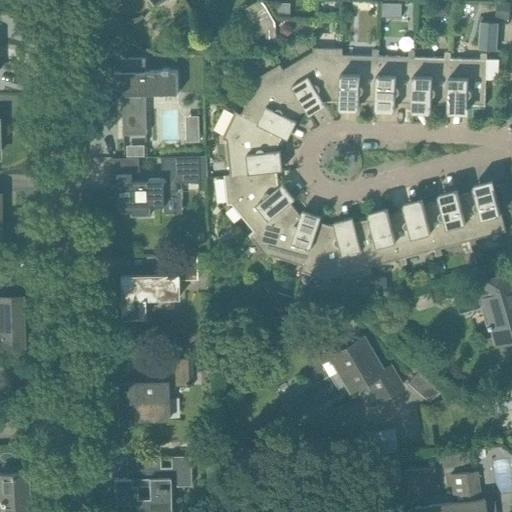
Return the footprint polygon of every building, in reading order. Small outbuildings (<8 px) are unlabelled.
[(510,19),(511,3),(500,2),(498,18),(510,19)] [(277,27),(263,3),(248,12),(263,36),(277,27)] [(197,25),(189,12),(175,22),(183,34),(197,25)] [(480,48),(496,49),(498,23),(482,22),(480,48)] [(294,33),(294,32),(294,31),(293,30),(293,29),(292,28),(291,27),(290,26),(289,26),(288,26),(287,26),(286,26),(285,27),(284,27),(283,28),(283,29),(282,30),(282,31),(282,32),(282,33),(282,34),(282,35),(283,36),(284,36),(286,37),(287,38),(288,38),(289,38),(290,37),(291,36),(292,36),(293,35),(293,34),(294,33)] [(201,43),(191,44),(192,55),(202,55),(201,43)] [(324,100),(340,101),(342,54),(342,48),(313,48),(313,52),(283,69),(306,110),(309,115),(326,105),(324,100)] [(372,55),(342,54),(340,101),(340,107),(360,108),(360,101),(376,102),(378,55),(379,49),(373,49),(372,55)] [(408,56),(378,55),(376,102),(376,108),(396,109),(396,103),(412,103),(415,57),(415,50),(409,50),(408,56)] [(451,58),(451,52),(445,51),(445,58),(415,57),(412,103),(412,109),(432,110),(432,104),(448,104),(451,58)] [(481,59),(451,58),(448,104),(448,110),(468,111),(468,105),(486,105),(486,79),(498,79),(499,59),(487,59),(487,53),(481,52),(481,59)] [(122,59),(122,72),(115,72),(116,94),(123,94),(124,134),(147,133),(146,92),(178,91),(177,69),(145,70),(145,58),(122,59)] [(241,115),(283,136),(288,138),(297,121),(292,118),(306,110),(283,69),(280,64),(254,80),(257,84),(241,115)] [(226,140),(230,174),(277,170),(283,169),(281,150),(275,151),(283,136),(241,115),(236,112),(223,139),(226,140)] [(200,181),(199,155),(162,156),(163,177),(132,178),(132,173),(118,174),(119,211),(133,210),(133,213),(152,213),(152,205),(164,204),(164,189),(176,189),(176,182),(200,181)] [(232,204),(254,231),(291,202),(296,198),(283,183),(279,186),(277,170),(230,174),(224,175),(228,205),(232,204)] [(493,180),(474,185),(475,191),(459,195),(470,241),(471,247),(477,245),(476,239),(506,231),(494,186),(493,180)] [(441,248),(470,241),(459,195),(458,189),(439,194),(440,200),(424,204),(435,250),(437,256),(442,254),(441,248)] [(406,257),(435,250),(424,204),(423,198),(404,203),(405,209),(389,213),(400,259),(402,265),(408,263),(406,257)] [(271,255),(304,266),(320,222),(322,216),(303,210),(301,215),(291,202),(254,231),(249,235),(268,258),(271,255)] [(365,268),(367,274),(373,272),(371,266),(400,259),(389,213),(388,208),(369,212),(370,218),(355,223),(365,268)] [(332,277),(365,268),(355,223),(353,217),(334,222),(335,227),(320,222),(304,266),(302,272),(330,281),(332,277)] [(197,255),(159,256),(160,275),(121,276),(122,317),(143,317),(142,302),(144,302),(144,299),(177,298),(177,279),(198,279),(197,255)] [(0,345),(22,345),(22,327),(20,327),(19,297),(21,297),(21,295),(19,295),(6,296),(5,268),(0,268),(0,345)] [(488,328),(493,327),(498,344),(511,340),(511,274),(454,291),(459,310),(478,305),(476,299),(483,297),(487,312),(493,310),(496,322),(487,325),(488,328)] [(278,292),(272,308),(285,312),(291,296),(278,292)] [(389,306),(385,294),(372,298),(375,310),(389,306)] [(401,386),(389,365),(382,369),(362,336),(346,345),(334,325),(310,339),(322,360),(330,356),(350,390),(365,380),(377,400),(401,386)] [(188,357),(160,358),(160,380),(124,381),(124,398),(121,398),(122,417),(127,417),(127,424),(144,423),(144,420),(167,419),(166,387),(189,387),(188,357)] [(438,391),(417,372),(408,383),(429,402),(438,391)] [(411,402),(374,403),(375,427),(412,426),(411,402)] [(119,511),(180,511),(180,509),(170,509),(170,486),(191,485),(190,455),(170,456),(171,467),(160,467),(160,456),(126,457),(126,458),(135,458),(135,477),(114,478),(115,503),(119,503),(119,511)] [(407,496),(436,492),(433,467),(404,470),(407,496)] [(427,505),(414,507),(414,511),(493,511),(492,501),(484,502),(484,498),(480,499),(477,471),(450,474),(454,502),(427,505)] [(0,501),(0,511),(28,511),(26,472),(0,473),(0,501)]
